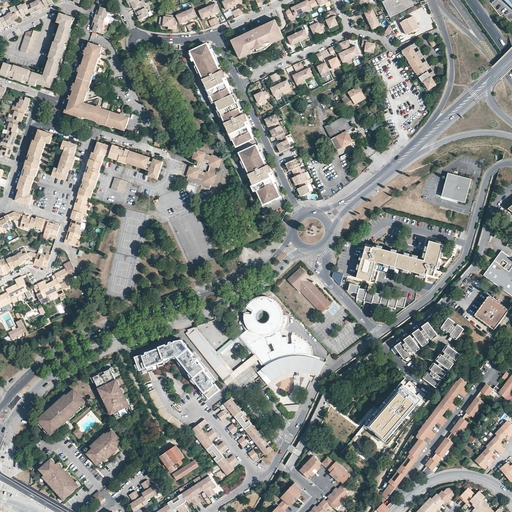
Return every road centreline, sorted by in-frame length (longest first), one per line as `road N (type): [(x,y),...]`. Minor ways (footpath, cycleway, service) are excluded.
road 1 (secondary): [(0,441),(17,406),(74,357),(210,305),(303,249)]
road 2 (secondary): [(289,232),(283,249),(220,291),(92,335),(48,360),(11,395),(0,419)]
road 3 (residential): [(511,163),(490,171),(465,256),(427,299),(381,332)]
road 4 (residential): [(382,347),(474,267),(497,200),(511,189)]
road 5 (residential): [(381,332),(321,379),(275,464)]
road 6 (residential): [(432,0),(449,47),(450,84),(411,149)]
road 7 (residential): [(288,469),(333,384),(382,347)]
road 8 (residential): [(493,373),(400,488)]
road 9 (residential): [(238,84),(300,212)]
road 10 (primary): [(388,170),(455,138),(511,137)]
road 11 (residential): [(350,32),(238,84)]
